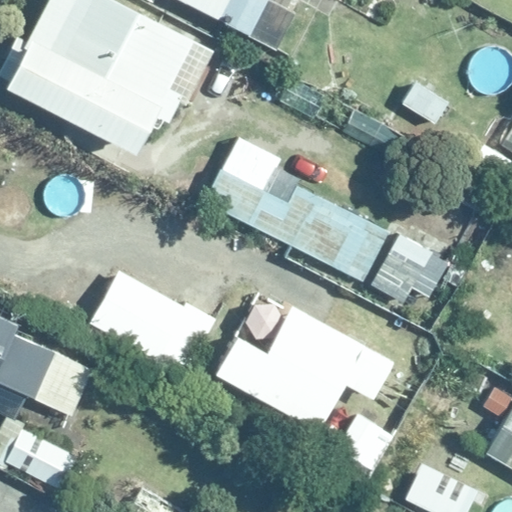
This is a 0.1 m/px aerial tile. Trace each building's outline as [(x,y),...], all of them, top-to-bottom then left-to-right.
[(213,44),(127,0),(39,0),(21,36),(11,30),(0,50),(0,78),(129,146),(146,114),(165,124),(177,102),(181,104),(213,44)] [(176,0),(271,51),(293,9),(277,0),(176,0)] [(431,0),(392,0),(390,6),(420,22),(431,0)] [(511,112),(496,136),(511,147),(511,112)] [(200,197),(213,204),(383,295),(413,240),(294,176),(285,193),(265,182),(279,156),(235,133),(200,197)] [(214,316),(113,265),(85,319),(186,370),(214,316)] [(249,298),(209,369),(315,429),(342,382),(367,396),(389,357),(287,300),(278,315),(249,298)] [(95,364),(0,312),(0,379),(67,416),(95,364)] [(492,412),(471,443),(511,470),(511,389),(494,378),(478,402),(492,412)] [(354,408),(330,446),(348,458),(343,465),(362,477),(391,432),(354,408)] [(79,454),(0,411),(0,472),(54,501),(79,454)] [(400,496),(404,498),(433,511),(464,511),(469,502),(479,507),(485,493),(417,460),(400,496)] [(187,511),(133,482),(115,511),(187,511)]
